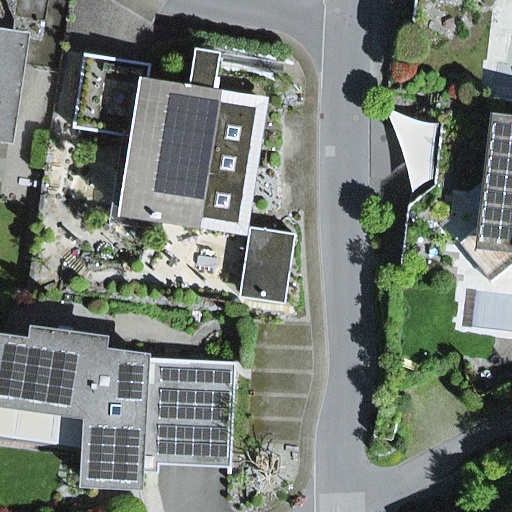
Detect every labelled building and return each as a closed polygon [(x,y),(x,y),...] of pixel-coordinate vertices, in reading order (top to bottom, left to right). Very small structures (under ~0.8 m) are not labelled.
[(425,23),(428,2),(428,0),(415,0),(413,22),(425,23)] [(24,39),(0,35),(0,136),(9,138),(24,39)] [(194,75),(220,79),(224,55),(198,51),(194,75)] [(152,65),(85,55),(74,129),(124,137),(136,139),(125,214),(144,217),(144,221),(164,224),(165,220),(244,232),(265,103),(217,95),(220,79),(194,75),(191,91),(149,85),(152,65)] [(511,123),(459,117),(459,120),(451,188),(466,190),(463,215),(418,210),(411,272),(410,274),(511,285),(511,123)] [(418,210),(463,215),(466,190),(451,188),(459,120),(442,118),(435,186),(408,207),(401,271),(411,272),(418,210)] [(144,217),(125,214),(136,139),(124,137),(110,224),(163,232),(164,224),(144,221),(144,217)] [(296,236),(251,229),(241,298),(285,305),(296,236)] [(159,454),(159,459),(232,463),(237,364),(145,360),(103,354),(104,342),(36,333),(34,345),(0,339),(0,403),(89,416),(88,448),(86,484),(139,486),(141,454),(159,454)] [(381,402),(372,437),(393,442),(402,407),(381,402)] [(0,436),(88,448),(89,416),(0,403),(0,436)]
